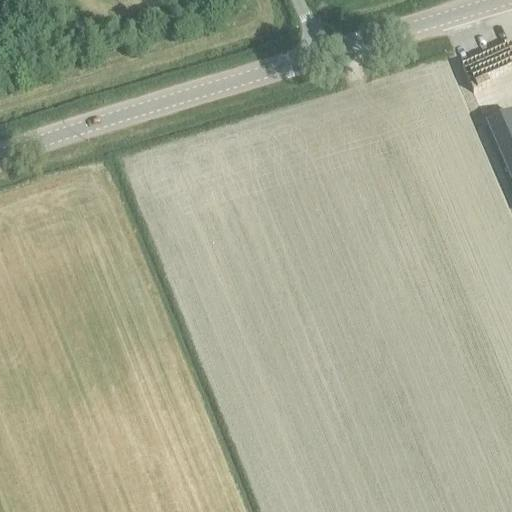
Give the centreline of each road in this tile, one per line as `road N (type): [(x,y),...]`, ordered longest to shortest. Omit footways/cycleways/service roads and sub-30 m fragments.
road 1 (tertiary): [(0,155),(321,55)]
road 2 (tertiary): [(321,55),(505,0)]
